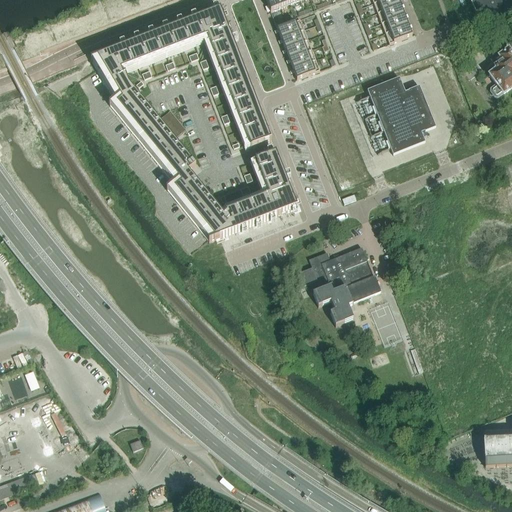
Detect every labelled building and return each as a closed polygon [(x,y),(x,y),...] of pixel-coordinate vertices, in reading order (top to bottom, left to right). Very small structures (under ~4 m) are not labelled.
[(277,0),(266,0),(272,15),(282,11),(277,0)] [(288,0),(277,0),(282,11),(292,8),(288,0)] [(398,0),(388,0),(375,6),(379,16),(402,7),(398,0)] [(511,0),(469,0),(486,37),(511,26),(511,0)] [(402,7),(379,16),(383,26),(405,17),(402,7)] [(97,59),(91,62),(97,73),(115,102),(109,107),(173,186),(166,192),(171,197),(174,201),(207,242),(209,244),(297,210),(276,155),(255,163),(269,198),(226,214),(226,216),(224,218),(195,182),(193,179),(189,175),(196,169),(141,102),(130,87),(126,77),(122,76),(121,74),(208,40),(251,151),(271,143),(221,12),(97,59)] [(405,17),(383,26),(386,36),(409,27),(405,17)] [(301,23),(279,32),(283,42),(305,33),(301,23)] [(409,27),(386,36),(391,46),(414,37),(409,27)] [(305,33),(283,42),(286,52),(309,43),(305,33)] [(511,47),(511,33),(504,40),(483,47),(486,54),(504,48),(508,45),(510,49),(511,47)] [(309,43),(286,52),(290,62),(313,53),(309,43)] [(511,91),(511,55),(509,51),(491,64),(496,71),(489,77),(496,87),(491,90),(491,93),(495,99),(498,100),(503,96),(503,97),(511,91)] [(313,53),(290,62),(294,72),(317,63),(313,53)] [(472,66),(476,63),(471,56),(467,59),(472,66)] [(317,63),(294,72),(298,82),(321,73),(317,63)] [(425,133),(435,129),(419,88),(409,92),(409,93),(405,94),(399,80),(367,93),(393,157),(425,144),(421,134),(425,133)] [(170,113),(161,120),(176,139),(186,132),(170,113)] [(511,242),(511,215),(494,210),(500,193),(481,187),(475,205),(485,208),(470,254),(492,261),(499,239),(511,242)] [(353,306),(381,294),(375,278),(373,279),(362,250),(330,263),(327,255),(309,262),(312,270),(295,277),(300,290),(315,285),(319,294),(314,295),(320,309),(332,304),(336,314),(331,316),(337,329),(354,322),(349,310),(354,308),(353,306)] [(511,433),(484,435),(485,469),(511,467),(511,433)] [(143,450),(140,442),(131,446),(134,454),(143,450)] [(0,501),(36,488),(32,476),(0,488),(0,501)] [(92,511),(88,499),(54,511),(92,511)]
